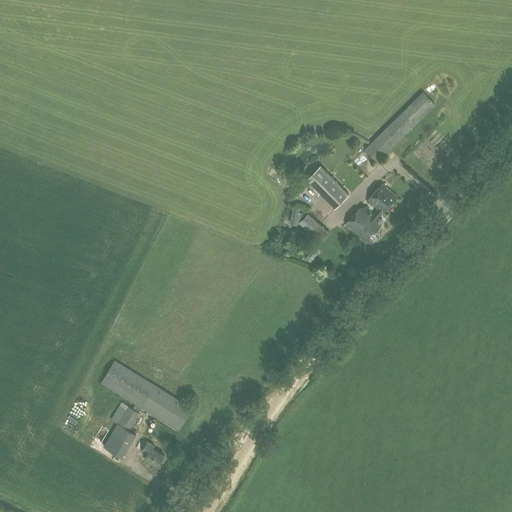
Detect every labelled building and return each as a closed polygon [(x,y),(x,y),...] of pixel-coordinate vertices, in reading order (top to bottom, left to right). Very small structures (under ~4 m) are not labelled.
[(365,149),(377,161),(435,104),(423,92),(365,149)] [(306,180),(334,208),(349,194),(320,165),(306,180)] [(375,212),(379,216),(382,212),(383,212),(397,196),(382,183),(368,199),(378,208),(375,212)] [(290,222),(297,224),(300,207),(294,206),(290,222)] [(345,223),(366,242),(381,226),(375,220),(379,216),(375,212),(371,216),(360,207),(345,223)] [(299,222),(322,242),(331,232),(308,212),(299,222)] [(104,446),(122,457),(136,434),(129,430),(140,413),(138,412),(142,407),(180,430),(208,383),(127,331),(113,353),(117,355),(101,382),(136,403),(133,409),(129,406),(122,401),(111,419),(118,423),(104,446)] [(145,457),(158,465),(165,455),(153,448),(155,445),(147,441),(141,450),(147,453),(145,457)]
